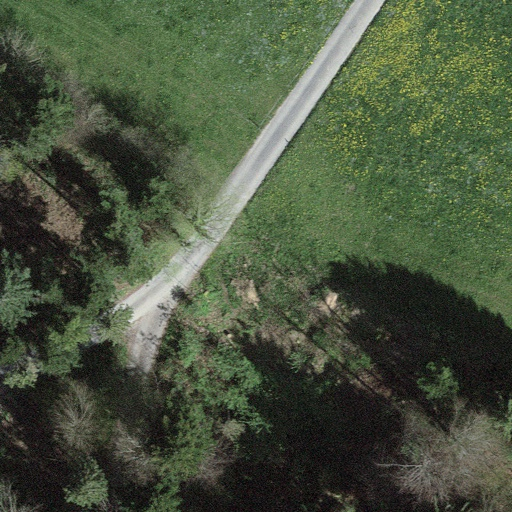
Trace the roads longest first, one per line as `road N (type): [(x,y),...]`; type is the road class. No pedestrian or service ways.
road 1 (unclassified): [(163,285),(379,0)]
road 2 (track): [(123,511),(134,359),(163,285)]
road 3 (track): [(0,371),(94,338),(163,285)]
